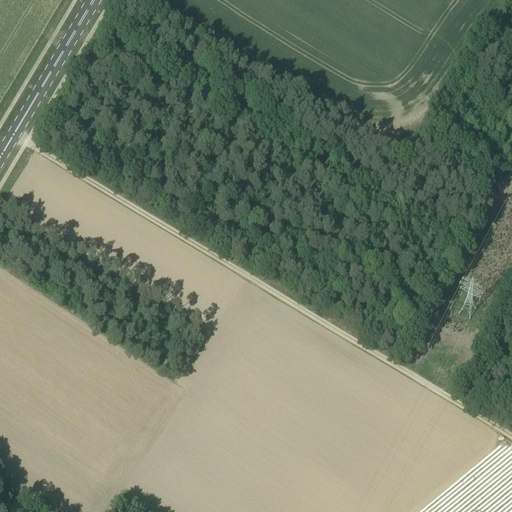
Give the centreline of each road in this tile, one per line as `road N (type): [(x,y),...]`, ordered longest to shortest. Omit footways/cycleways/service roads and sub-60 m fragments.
road 1 (track): [(511,436),(25,142),(0,141)]
road 2 (primary): [(0,158),(93,0)]
